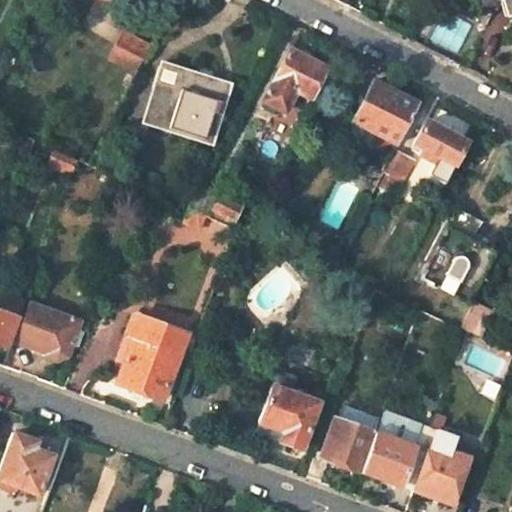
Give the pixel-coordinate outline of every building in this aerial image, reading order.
[(511,0),(500,0),(505,16),(511,14),(511,0)] [(150,45),(122,31),(109,58),(136,72),(150,45)] [(326,68),(290,49),(264,100),(285,111),(296,90),(311,98),(326,68)] [(173,85),(160,82),(148,122),(210,142),(228,85),(178,70),(173,85)] [(418,104),(373,81),(353,119),(351,118),(344,131),(346,137),(363,145),(369,144),(369,142),(375,132),(397,143),(418,104)] [(466,142),(425,121),(413,143),(422,148),(419,154),(434,162),(428,174),(444,183),(466,142)] [(397,143),(375,132),(369,142),(392,154),(397,143)] [(414,161),(394,151),(382,174),(386,175),(380,187),(389,192),(395,180),(403,184),(414,161)] [(71,174),(77,161),(64,156),(59,169),(71,174)] [(241,205),(201,185),(189,208),(203,214),(208,216),(210,211),(234,221),(241,205)] [(203,214),(189,208),(183,221),(198,225),(203,214)] [(447,231),(441,228),(412,284),(465,312),(495,256),(469,242),(478,227),(454,215),(447,231)] [(22,245),(7,238),(3,248),(18,254),(22,245)] [(0,293),(0,345),(5,347),(21,301),(0,293)] [(494,312),(474,301),(461,327),(481,336),(494,312)] [(63,360),(78,322),(29,304),(16,343),(63,360)] [(161,399),(184,333),(134,314),(126,336),(132,338),(126,353),(118,384),(161,399)] [(299,448),(317,402),(271,386),(258,422),(282,431),(279,442),(299,448)] [(375,432),(333,416),(319,457),(313,454),(305,477),(321,483),(329,460),(361,471),(375,432)] [(361,471),(400,486),(407,489),(429,427),(420,423),(412,446),(375,432),(361,471)] [(429,427),(407,489),(449,504),(461,472),(443,466),(454,435),(429,427)] [(16,494),(35,501),(32,508),(41,511),(52,484),(43,480),(50,461),(33,455),(36,447),(13,438),(0,469),(0,494),(14,500),(16,494)]
